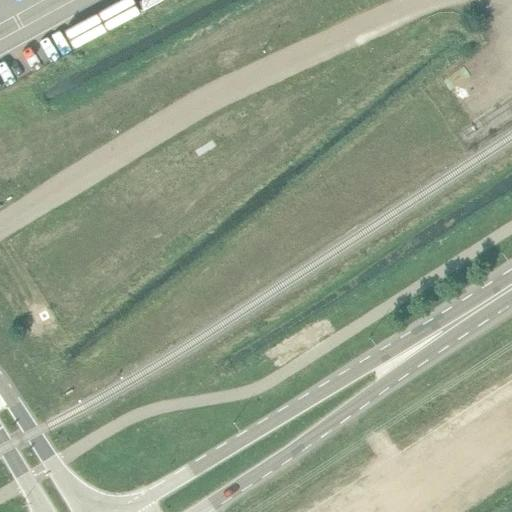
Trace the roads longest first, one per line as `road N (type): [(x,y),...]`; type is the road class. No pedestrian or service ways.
road 1 (tertiary): [(511,278),(126,511)]
road 2 (tertiary): [(198,511),(511,295)]
road 3 (unclassified): [(63,511),(0,408)]
